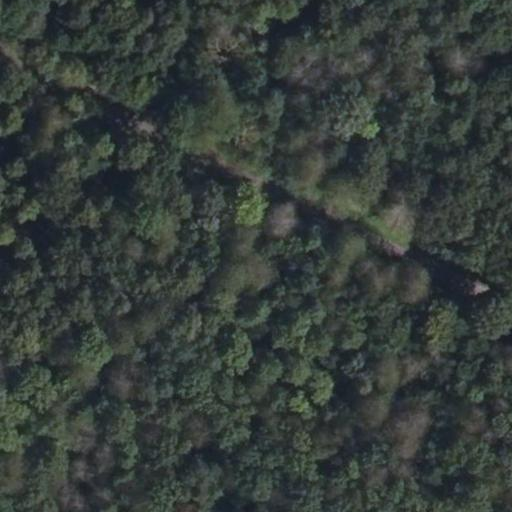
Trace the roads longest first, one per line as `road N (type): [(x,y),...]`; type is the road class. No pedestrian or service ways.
road 1 (track): [(0,57),(511,306)]
road 2 (track): [(378,0),(511,157)]
